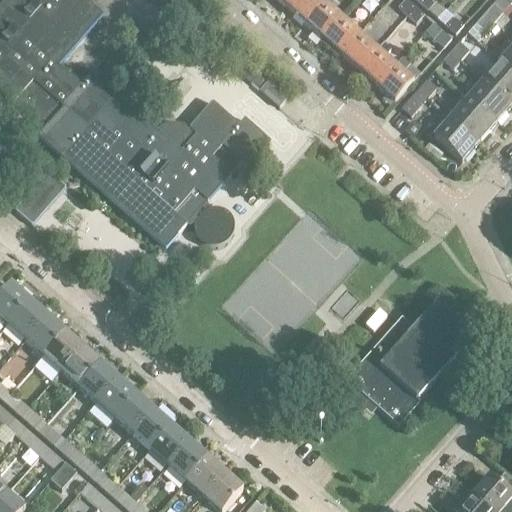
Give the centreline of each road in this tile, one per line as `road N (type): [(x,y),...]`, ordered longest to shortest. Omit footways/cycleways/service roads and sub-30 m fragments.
road 1 (residential): [(320,511),(0,227)]
road 2 (residential): [(220,0),(463,213)]
road 3 (residential): [(401,511),(511,390)]
